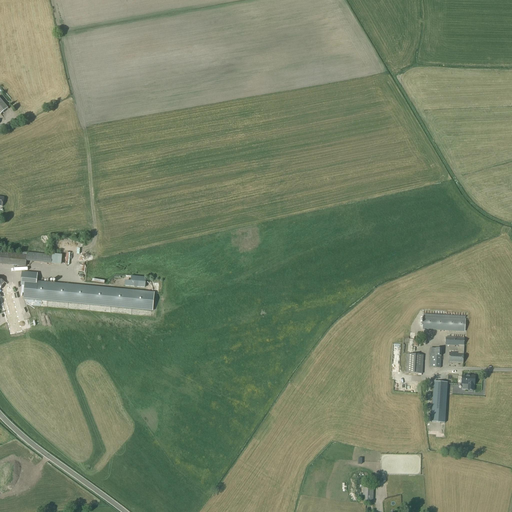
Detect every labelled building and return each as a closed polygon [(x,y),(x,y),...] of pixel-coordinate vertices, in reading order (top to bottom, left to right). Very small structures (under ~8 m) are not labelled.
[(21,252),(20,254),(0,252),(0,253),(0,263),(26,266),(26,261),(51,264),(52,255),(21,252)] [(152,311),(154,294),(38,283),(39,275),(26,274),(25,286),(27,286),(26,299),(152,311)] [(146,278),(131,276),(131,277),(130,282),(124,281),(124,286),(134,287),(134,288),(137,288),(137,287),(145,288),(146,278)] [(0,294),(0,295),(5,315),(21,311),(14,284),(9,286),(6,284),(0,291),(0,294)] [(464,332),(465,317),(422,315),(422,331),(464,332)] [(463,365),(464,338),(446,337),(445,345),(459,346),(458,354),(449,354),(449,364),(463,365)] [(430,368),(441,369),(442,349),(430,349),(429,356),(431,356),(430,368)] [(407,356),(406,374),(422,375),(423,357),(407,356)] [(469,377),(462,377),(461,385),(462,385),(462,390),(468,391),(469,391),(468,392),(473,392),(473,391),(474,391),(474,385),(475,385),(475,377),(469,377)] [(445,417),(447,391),(447,383),(434,382),(431,419),(431,422),(438,423),(444,423),(445,417)] [(406,503),(412,503),(412,490),(415,490),(415,457),(406,457),(406,503)] [(384,458),(385,492),(399,492),(398,458),(384,458)] [(348,477),(348,486),(361,486),(362,473),(366,473),(366,470),(335,468),(334,479),(340,480),(340,477),(348,477)] [(308,511),(323,511),(325,471),(310,470),(308,511)] [(373,489),(362,489),(362,501),(365,501),(365,504),(372,504),(373,489)]
